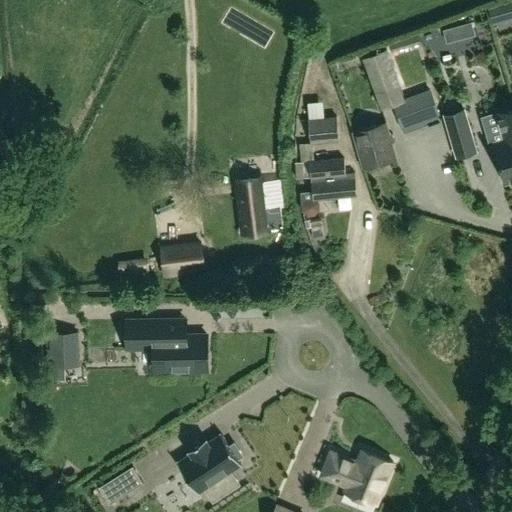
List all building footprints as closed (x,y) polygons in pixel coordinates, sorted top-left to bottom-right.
[(456,41),(475,36),(471,23),(452,28),(456,41)] [(392,50),(421,42),(419,34),(390,43),(392,50)] [(381,107),(405,98),(387,47),(363,56),(381,107)] [(428,91),(394,104),(403,129),(437,116),(428,91)] [(511,180),(511,108),(497,113),(505,139),(494,143),(506,182),(511,180)] [(464,109),(445,115),(457,157),(476,151),(464,109)] [(345,174),(344,159),(314,162),(312,144),(339,142),(337,117),(308,120),(311,143),(300,144),(302,163),(309,163),(313,200),(357,197),(355,173),(345,174)] [(386,124),(353,133),(363,169),(396,160),(386,124)] [(242,234),(269,230),(269,229),(284,227),(281,207),(266,208),(264,192),(263,193),(262,182),(246,184),(248,194),(237,196),(242,234)] [(165,275),(204,270),(200,242),(161,248),(165,275)] [(147,257),(118,261),(120,280),(121,280),(123,291),(147,287),(145,277),(150,276),(147,257)] [(49,294),(34,294),(34,305),(49,305),(49,294)] [(154,347),(154,371),(207,370),(206,334),(185,335),(185,319),(174,319),(127,320),(127,348),(154,347)] [(62,333),(50,333),(50,337),(51,366),(79,365),(78,333),(62,333)] [(208,442),(205,438),(199,442),(188,449),(191,453),(177,462),(197,492),(204,488),(212,501),(239,484),(230,471),(241,464),(238,459),(243,456),(234,443),(229,446),(221,434),(208,442)] [(345,491),(376,504),(393,462),(362,449),(357,461),(331,451),(321,475),(347,485),(345,491)] [(143,483),(132,466),(98,487),(109,504),(143,483)]
